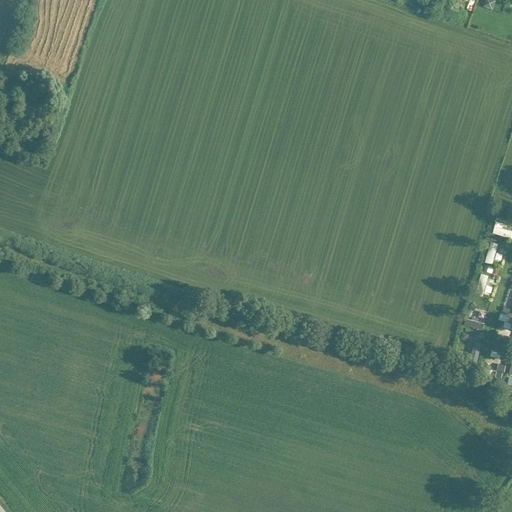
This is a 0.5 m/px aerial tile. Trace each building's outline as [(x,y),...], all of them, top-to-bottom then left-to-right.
[(508,239),(511,227),(511,226),(491,220),(487,232),(508,239)] [(480,264),(488,265),(492,241),(484,240),(480,264)] [(491,252),(489,259),(494,261),(497,254),(491,252)] [(469,294),(477,296),(479,290),(485,292),(487,286),(480,284),(483,274),(475,272),(469,294)] [(461,316),(460,324),(478,324),(478,319),(480,319),(480,310),(474,310),(473,317),(461,316)] [(494,312),(494,321),(498,321),(498,328),(511,327),(511,321),(505,321),(505,311),(494,312)] [(469,339),(467,347),(474,349),(476,340),(469,339)] [(486,342),(485,357),(503,357),(504,342),(486,342)] [(498,365),(497,371),(504,373),(505,366),(498,365)]
